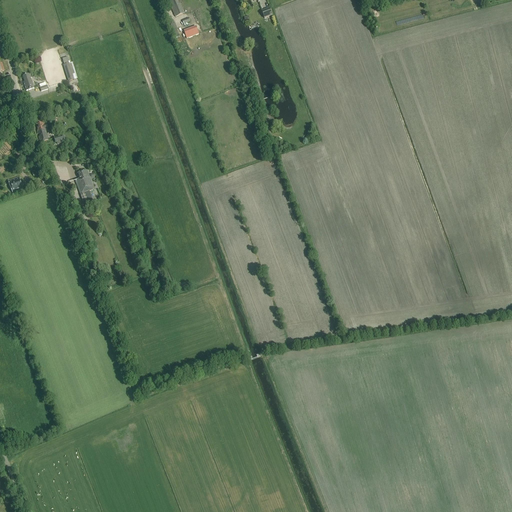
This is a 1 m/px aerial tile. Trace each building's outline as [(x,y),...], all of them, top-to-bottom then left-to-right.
[(175,17),(184,13),(180,4),(178,4),(176,0),(174,0),(169,2),(172,8),(171,8),(175,17)] [(272,16),(269,8),(261,11),(264,19),(272,16)] [(177,29),(175,24),(174,24),(171,19),(168,21),(172,31),(177,29)] [(74,81),(69,63),(69,62),(70,62),(68,57),(62,59),(64,64),(64,65),(63,65),(68,82),(74,81)] [(34,88),(31,79),(29,75),(24,76),(25,81),(23,82),(26,91),(34,88)] [(49,129),(47,125),(44,125),(43,123),(37,125),(38,131),(37,132),(38,135),(39,134),(40,137),(38,137),(40,143),(48,141),(46,130),(49,129)] [(65,142),(63,134),(58,135),(53,137),(55,143),(56,143),(57,144),(65,142)] [(80,180),(75,181),(84,204),(92,201),(91,198),(89,192),(94,190),(87,171),(78,174),(80,180)] [(13,193),(23,190),(18,178),(9,182),(13,193)] [(37,188),(37,185),(35,182),(29,184),(31,190),(37,188)]
